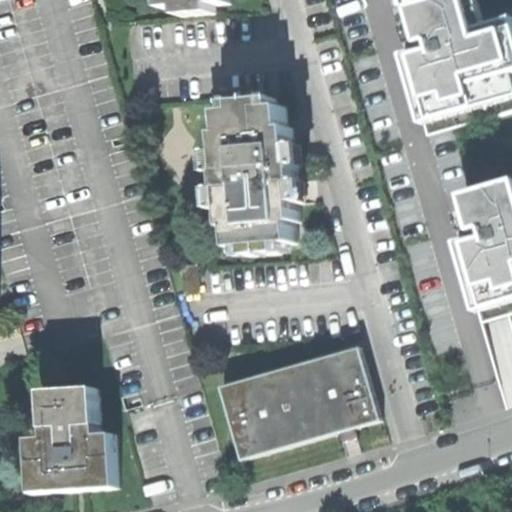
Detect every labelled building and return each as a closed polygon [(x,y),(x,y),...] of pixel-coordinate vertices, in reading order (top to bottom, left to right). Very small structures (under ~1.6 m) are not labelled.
[(182,13),(183,21),(199,19),(217,18),(216,10),(231,8),(229,0),(165,0),(167,14),(182,13)] [(478,0),(463,0),(429,10),(442,56),(414,64),(435,135),(488,121),(511,113),(511,38),(491,44),(485,21),(478,0)] [(254,249),(254,258),(267,257),(285,256),(284,246),(299,244),(297,223),(301,223),(298,185),(301,185),(300,169),(296,169),(293,130),(287,131),(286,111),(271,112),(270,103),(237,105),(238,115),(224,116),(226,137),(222,138),(225,177),(222,177),(224,192),(227,192),(230,230),(235,230),(236,251),(254,249)] [(477,231),(460,235),(484,320),(511,311),(511,187),(468,200),(477,231)] [(184,266),(186,298),(201,297),(199,265),(184,266)] [(226,390),(247,462),(313,444),(386,423),(366,351),(226,390)] [(34,439),(37,494),(71,493),(71,486),(86,486),(86,491),(123,490),(120,436),(104,437),(102,391),(48,393),(49,418),(49,428),(50,439),(34,439)]
